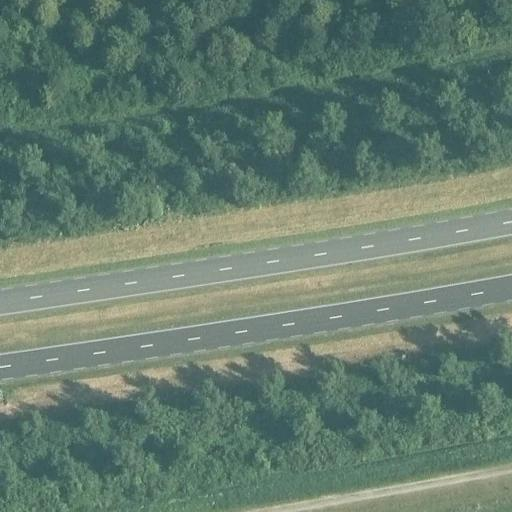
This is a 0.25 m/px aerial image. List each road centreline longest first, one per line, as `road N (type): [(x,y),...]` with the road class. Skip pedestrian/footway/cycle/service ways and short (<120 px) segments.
road 1 (trunk): [(511,220),(0,306)]
road 2 (trunk): [(0,364),(511,285)]
